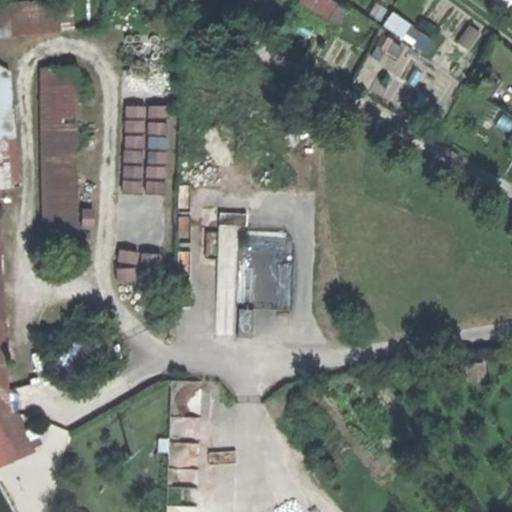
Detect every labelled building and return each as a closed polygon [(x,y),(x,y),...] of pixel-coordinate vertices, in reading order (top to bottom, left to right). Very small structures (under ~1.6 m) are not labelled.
[(70,0),(55,1),(58,31),(72,30),(70,0)] [(0,188),(19,188),(9,75),(0,69),(0,37),(58,31),(55,1),(0,7),(0,188)] [(44,230),(76,229),(73,69),(42,69),(44,230)] [(167,164),(168,106),(127,105),(127,145),(154,145),(154,164),(167,164)] [(0,414),(10,414),(0,276),(0,414)]
